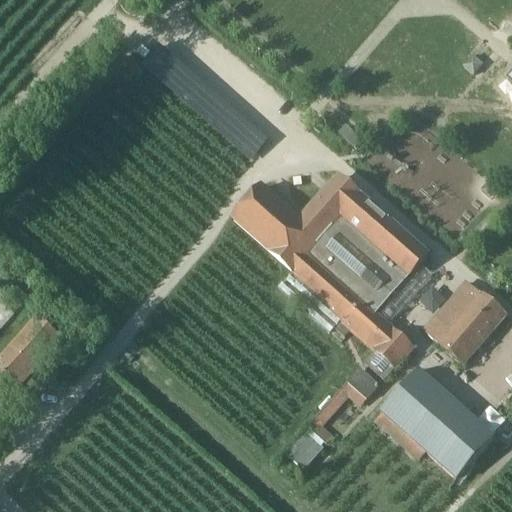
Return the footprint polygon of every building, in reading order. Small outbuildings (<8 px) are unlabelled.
[(511,42),(511,14),(497,28),(511,44),(511,42)] [(268,143),(159,47),(142,66),(251,162),(268,143)] [(511,68),(503,79),(511,86),(511,68)] [(364,149),(347,133),(339,142),(357,157),(364,149)] [(231,226),(290,278),(278,291),(329,336),(341,324),(376,354),(365,367),(385,384),(413,353),(375,319),(428,259),(339,180),(299,225),(261,191),(231,226)] [(420,307),(413,304),(405,318),(426,330),(446,293),(432,285),(420,307)] [(463,369),(505,319),(467,286),(424,336),(463,369)] [(0,406),(61,339),(37,317),(0,357),(0,406)] [(360,411),(380,389),(360,371),(311,426),(283,455),(304,474),(334,440),(323,429),(349,401),(360,411)] [(381,417),(382,417),(374,425),(435,479),(449,491),(457,483),(456,482),(493,440),(418,375),(381,417)]
